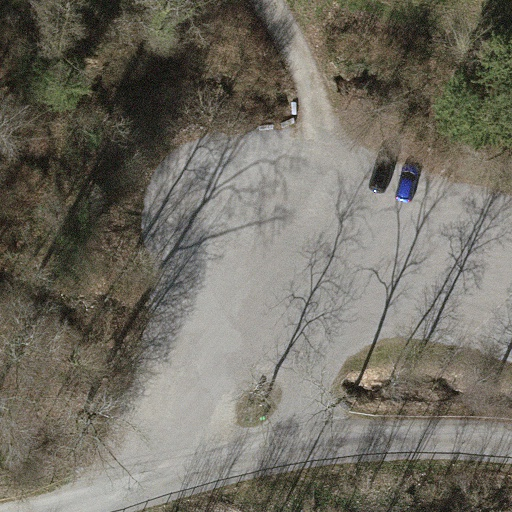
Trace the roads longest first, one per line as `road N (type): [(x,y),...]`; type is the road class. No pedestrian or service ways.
road 1 (residential): [(0,505),(262,445),(380,427),(511,431)]
road 2 (track): [(326,248),(318,122),(276,0)]
